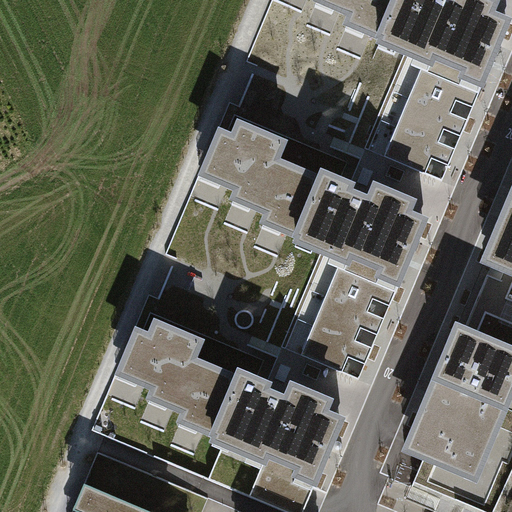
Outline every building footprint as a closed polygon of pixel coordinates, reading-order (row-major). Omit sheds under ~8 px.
[(499,49),(482,42),(492,20),(452,3),(451,7),(435,0),(333,0),(338,2),(334,11),(368,26),(365,35),(398,49),(396,54),(423,65),(383,161),(441,185),(499,49)] [(415,248),(399,241),(409,218),(369,201),(368,205),(346,196),(349,191),(322,180),(320,186),(273,166),(281,148),(238,130),(233,144),(220,139),(207,169),(225,177),(221,186),(255,200),(251,210),(285,224),(282,233),(315,247),(313,252),(340,263),(300,359),(358,384),(415,248)] [(511,201),(494,244),(504,248),(495,267),(511,274),(511,201)] [(198,347),(155,329),(149,343),(137,337),(124,368),(142,376),(138,385),(172,399),(168,408),(202,423),(198,432),(232,446),(230,451),(260,463),(278,423),(316,439),(325,417),(286,400),(284,404),(263,394),(265,389),(239,378),(236,385),(190,365),(198,347)] [(511,366),(511,351),(459,329),(415,432),(425,436),(417,455),(467,476),(477,451),(487,455),(511,394),(511,374),(509,374),(511,366)] [(152,511),(84,485),(73,511),(152,511)]
